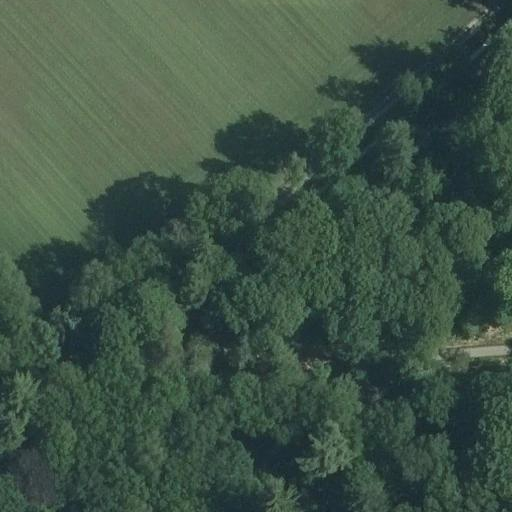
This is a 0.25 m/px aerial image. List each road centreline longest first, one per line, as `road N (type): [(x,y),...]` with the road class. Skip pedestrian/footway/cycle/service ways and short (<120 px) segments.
road 1 (track): [(504,0),(94,359),(19,393)]
road 2 (track): [(95,388),(118,396),(511,412)]
